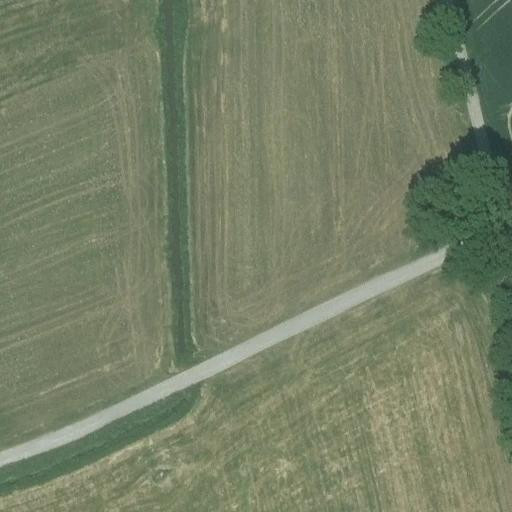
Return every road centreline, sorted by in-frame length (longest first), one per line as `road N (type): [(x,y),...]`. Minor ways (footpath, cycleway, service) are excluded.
road 1 (track): [(511,236),(0,466)]
road 2 (track): [(511,236),(452,0)]
